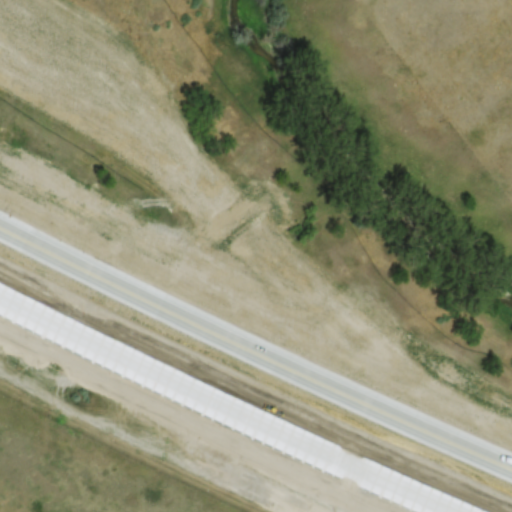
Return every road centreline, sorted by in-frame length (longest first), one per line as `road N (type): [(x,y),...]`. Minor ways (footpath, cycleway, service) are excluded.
road 1 (motorway): [(511,470),(0,230)]
road 2 (motorway): [(0,295),(460,511)]
